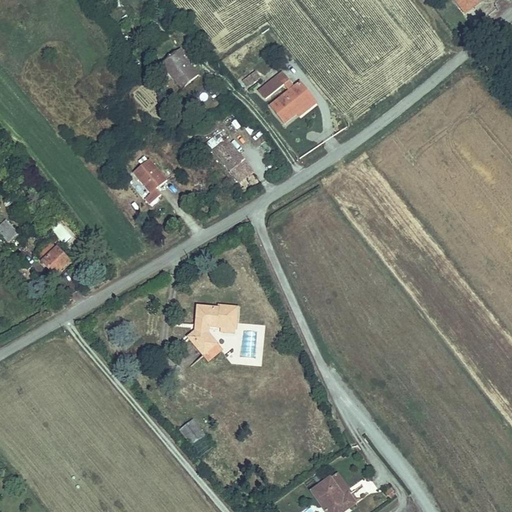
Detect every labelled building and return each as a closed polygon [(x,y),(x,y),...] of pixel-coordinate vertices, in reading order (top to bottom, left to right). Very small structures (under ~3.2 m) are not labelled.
[(478,0),(451,0),(464,17),(481,3),(478,0)] [(502,42),(509,50),(511,47),(511,37),(510,35),(502,42)] [(497,60),(509,50),(502,42),(490,52),(497,60)] [(163,62),(184,89),(202,74),(187,56),(190,54),(183,45),(163,62)] [(247,89),(261,78),(255,70),(241,81),(247,89)] [(282,72),(258,92),(264,100),(288,80),(282,72)] [(299,83),(270,106),(284,123),(297,112),(313,99),(299,83)] [(313,99),(297,112),(300,116),(316,103),(313,99)] [(250,104),(247,107),(255,118),(258,115),(250,104)] [(255,118),(247,107),(236,115),(245,126),(255,118)] [(253,171),(219,130),(205,141),(239,182),(253,171)] [(167,180),(150,159),(134,172),(151,193),(145,198),(150,203),(161,194),(157,189),(167,180)] [(9,217),(0,224),(0,230),(11,242),(22,232),(9,217)] [(61,222),(55,227),(66,238),(72,233),(61,222)] [(52,238),(34,254),(40,261),(58,245),(52,238)] [(40,261),(53,275),(71,259),(58,245),(40,261)] [(201,303),(199,328),(191,334),(206,353),(220,343),(210,331),(211,322),(226,323),(240,324),(243,303),(222,301),(221,305),(201,303)] [(256,358),(257,332),(243,332),(242,357),(256,358)] [(192,417),(180,427),(193,442),(205,432),(192,417)] [(329,475),(312,489),(329,511),(340,511),(357,499),(350,490),(344,494),(329,475)] [(384,493),(389,502),(397,497),(391,489),(384,493)]
